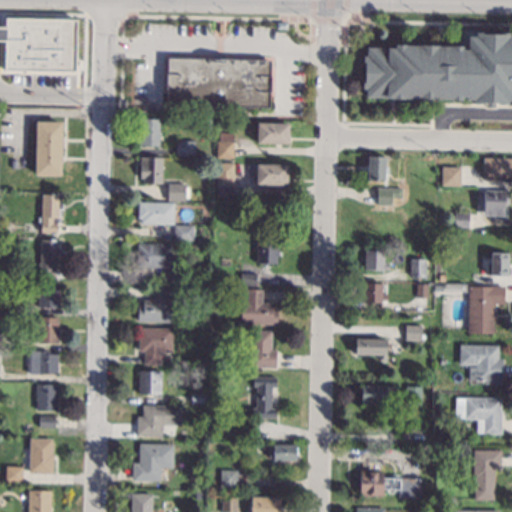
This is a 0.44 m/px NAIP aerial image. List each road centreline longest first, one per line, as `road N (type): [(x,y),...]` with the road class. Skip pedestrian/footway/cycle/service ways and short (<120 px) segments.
road 1 (residential): [(319,511),(329,0)]
road 2 (residential): [(94,511),(103,0)]
road 3 (residential): [(326,138),(511,142)]
road 4 (primary): [(329,0),(511,6)]
